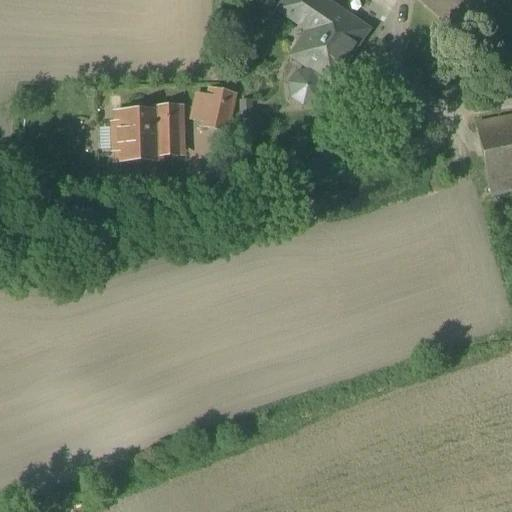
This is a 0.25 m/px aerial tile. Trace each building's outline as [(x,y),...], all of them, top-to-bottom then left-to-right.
[(365,33),(315,0),(287,0),(279,12),(295,23),(298,20),(320,35),(301,62),(293,57),(292,58),(311,71),(321,78),(330,84),(342,67),(340,66),(348,54),(350,55),(365,33)] [(511,20),(489,0),(416,0),(505,78),(511,69),(511,20)] [(362,50),(360,50),(358,52),(357,53),(356,56),(356,59),(357,61),(358,62),(360,63),(361,64),(363,64),(366,63),(368,62),(369,60),(370,58),(370,56),(370,55),(370,54),(369,52),(368,52),(367,50),(365,50),(363,50),(362,50)] [(358,68),(355,67),(353,68),(351,69),(350,70),(349,71),(348,73),(348,75),(348,77),(349,79),(351,81),(353,82),(355,83),(358,82),(360,82),(361,81),(362,79),(363,77),(363,75),(363,73),(362,72),(362,70),(360,69),(358,68)] [(308,74),(296,77),(289,87),(291,99),(302,106),(314,104),(321,93),(319,82),(321,78),(311,71),(308,74)] [(205,97),(190,95),(186,130),(228,134),(232,96),(206,93),(205,97)] [(251,103),(239,103),(240,123),(251,123),(251,103)] [(155,116),(117,117),(117,125),(112,126),(113,154),(118,154),(118,162),(158,161),(158,157),(180,157),(178,111),(155,112),(155,116)] [(511,128),(478,135),(491,197),(511,192),(511,128)]
